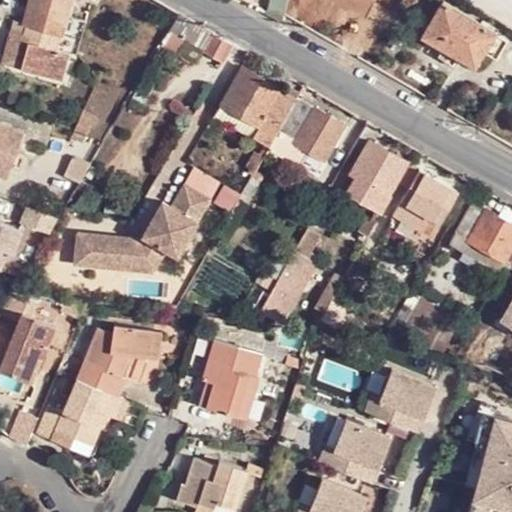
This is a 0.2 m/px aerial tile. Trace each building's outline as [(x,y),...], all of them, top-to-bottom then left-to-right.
[(27,0),(26,4),(66,14),(70,0),(27,0)] [(267,0),(265,13),(281,22),(284,14),(286,0),(267,0)] [(494,30),(445,0),(442,0),(421,34),(474,65),(494,30)] [(66,14),(26,4),(20,23),(60,35),(66,14)] [(212,31),(186,15),(178,28),(175,32),(197,46),(221,59),(231,42),(212,31)] [(60,35),(20,23),(13,22),(5,51),(25,57),(22,70),(65,81),(73,56),(56,49),(60,35)] [(178,28),(170,24),(159,42),(167,46),(175,32),(178,28)] [(197,46),(175,32),(167,46),(189,59),(197,46)] [(25,57),(5,51),(1,64),(22,70),(25,57)] [(296,96),(242,65),(222,103),(259,125),(252,137),(267,145),(296,96)] [(343,124),(296,96),(267,145),(262,153),(272,159),(276,153),(301,166),(310,150),(322,158),(343,124)] [(222,103),(214,115),(252,137),(259,125),(222,103)] [(84,111),(75,130),(89,135),(92,129),(105,137),(112,124),(84,111)] [(25,133),(0,123),(0,174),(7,177),(25,133)] [(348,192),(380,211),(391,191),(388,190),(404,161),(369,140),(351,170),(358,175),(348,192)] [(59,168),(36,159),(25,189),(49,197),(59,168)] [(420,167),(408,161),(391,191),(380,211),(390,217),(393,214),(420,167)] [(420,167),(393,214),(418,228),(425,216),(438,223),(458,188),(420,167)] [(254,168),(250,175),(256,178),(259,172),(254,168)] [(141,239),(77,230),(75,243),(90,246),(87,264),(154,272),(166,250),(177,256),(210,198),(183,183),(171,206),(162,201),(141,239)] [(511,259),(511,257),(511,223),(472,200),(447,242),(497,270),(504,258),(510,261),(511,259)] [(54,214),(26,204),(20,221),(48,231),(54,214)] [(431,235),(438,223),(425,216),(418,228),(431,235)] [(0,267),(7,249),(14,251),(22,229),(0,221),(0,267)] [(90,246),(75,243),(72,262),(87,264),(90,246)] [(294,249),(257,313),(263,316),(264,313),(281,321),(288,307),(279,303),(306,256),(294,249)] [(329,298),(315,324),(322,328),(326,321),(335,325),(345,308),(329,298)] [(511,301),(502,319),(511,324),(511,301)] [(0,369),(29,382),(53,323),(18,310),(15,317),(0,311),(0,369)] [(392,319),(381,337),(387,341),(399,322),(392,319)] [(96,325),(74,377),(116,394),(125,374),(120,372),(128,355),(147,355),(152,330),(114,324),(110,330),(96,325)] [(260,351),(213,335),(193,400),(234,412),(247,374),(253,375),(260,351)] [(382,395),(375,411),(429,433),(441,403),(436,401),(442,385),(402,369),(390,398),(382,395)] [(48,404),(37,432),(67,446),(71,436),(91,443),(103,413),(111,416),(119,395),(116,394),(74,377),(62,408),(48,404)] [(447,387),(442,385),(436,401),(441,403),(447,387)] [(511,511),(511,416),(499,413),(491,444),(502,447),(491,488),(485,511),(511,511)] [(324,441),(317,457),(371,480),(383,449),(378,447),(384,432),(344,416),(332,445),(324,441)] [(389,434),(384,432),(378,447),(383,449),(389,434)] [(217,462),(193,455),(185,483),(179,481),(176,496),(196,501),(196,498),(214,502),(216,497),(236,501),(244,464),(218,458),(217,462)] [(300,501),(295,511),(357,511),(359,509),(354,507),(360,491),(320,475),(309,505),(300,501)] [(360,491),(354,507),(359,509),(366,493),(360,491)]
